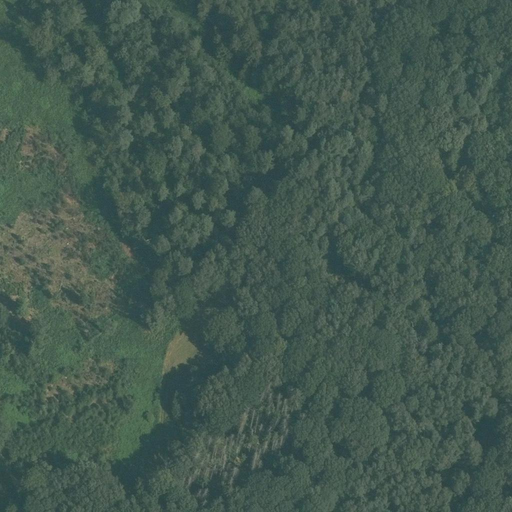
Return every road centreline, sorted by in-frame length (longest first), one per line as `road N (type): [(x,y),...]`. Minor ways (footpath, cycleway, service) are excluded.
road 1 (track): [(161,511),(246,400)]
road 2 (track): [(134,511),(90,481),(11,474)]
